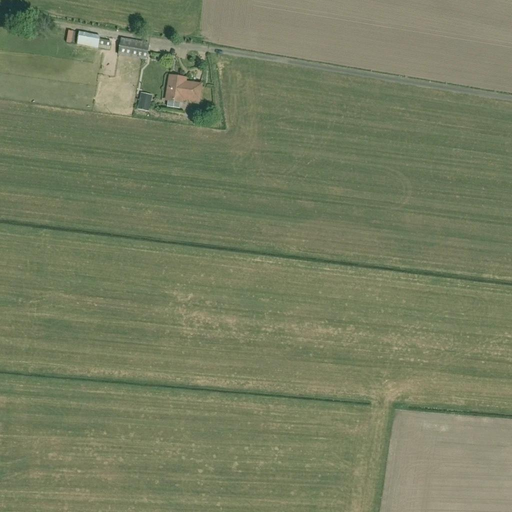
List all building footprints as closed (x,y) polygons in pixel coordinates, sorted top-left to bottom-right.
[(99,40),(99,37),(83,33),(79,32),(76,45),(110,51),(112,42),(99,40)] [(149,45),(121,40),(118,56),(146,61),(149,45)] [(166,101),(168,102),(167,107),(180,109),(181,103),(182,104),(182,100),(198,102),(201,86),(178,83),(179,79),(169,78),(166,101)] [(153,102),(156,89),(146,87),(143,100),(153,102)] [(139,101),(137,112),(148,114),(151,104),(139,101)]
